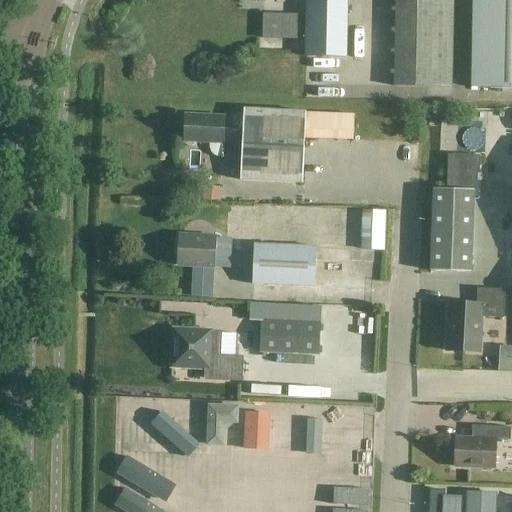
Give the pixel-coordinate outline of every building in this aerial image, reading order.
[(307,0),(306,57),(346,58),(347,0),(307,0)] [(452,0),(396,0),(394,87),(451,88),(452,0)] [(511,0),(472,0),(471,90),(511,90),(511,0)] [(306,113),(244,110),(243,131),(224,130),(224,118),(185,116),(184,142),(222,143),(221,158),(241,159),(240,181),(302,184),(306,113)] [(480,156),(448,155),(447,190),(434,190),(431,272),(471,273),(473,200),(478,200),(480,156)] [(385,213),(362,212),(361,251),(384,251),(385,213)] [(215,238),(180,236),(178,266),(214,268),(214,267),(224,268),(225,252),(215,252),(215,238)] [(316,247),(255,245),(253,285),(314,288),(316,247)] [(449,304),(446,351),(480,353),(482,318),(504,319),(505,290),(477,289),(476,305),(449,304)] [(321,324),(261,320),(259,353),(319,356),(321,324)] [(219,334),(175,331),(173,366),(208,368),(207,381),(240,383),(241,358),(218,357),(219,334)] [(205,435),(218,435),(216,399),(203,399),(205,435)] [(511,428),(486,427),(486,440),(456,438),(455,467),(495,469),(496,440),(510,441),(511,428)] [(466,511),(466,508),(479,508),(479,484),(466,484),(465,500),(450,500),(449,511),(466,511)] [(443,511),(443,485),(425,485),(425,511),(443,511)]
